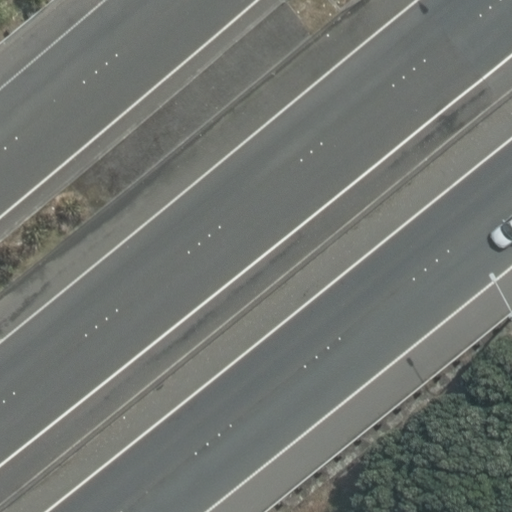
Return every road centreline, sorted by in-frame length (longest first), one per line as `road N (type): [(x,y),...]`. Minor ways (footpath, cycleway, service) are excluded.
road 1 (motorway): [(0,406),(505,0)]
road 2 (motorway): [(511,195),(116,511)]
road 3 (motorway): [(0,151),(186,0)]
